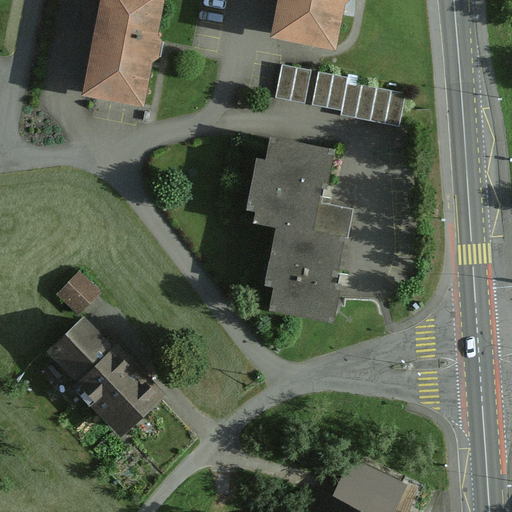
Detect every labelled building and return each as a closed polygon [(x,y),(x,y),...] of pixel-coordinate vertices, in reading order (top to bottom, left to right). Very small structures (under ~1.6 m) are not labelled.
[(164,0),(103,0),(86,92),(145,103),(164,0)] [(338,0),(281,0),(273,38),(327,50),(338,0)] [(311,72),(281,67),(277,92),(276,101),(306,106),(311,72)] [(349,79),(319,74),(313,108),(342,113),(341,118),(401,129),(408,96),(348,84),(349,79)] [(354,154),(274,144),(273,156),(262,159),(255,207),(268,211),(265,222),(286,228),(332,236),(338,185),(350,186),(354,154)] [(332,236),(286,228),(275,282),(286,284),(280,309),(338,325),(358,241),(332,236)] [(83,273),(61,292),(79,314),(102,295),(83,273)] [(133,435),(177,394),(131,344),(124,350),(93,317),(56,352),(133,435)] [(396,511),(405,488),(354,470),(344,498),(307,485),(297,511),(396,511)]
